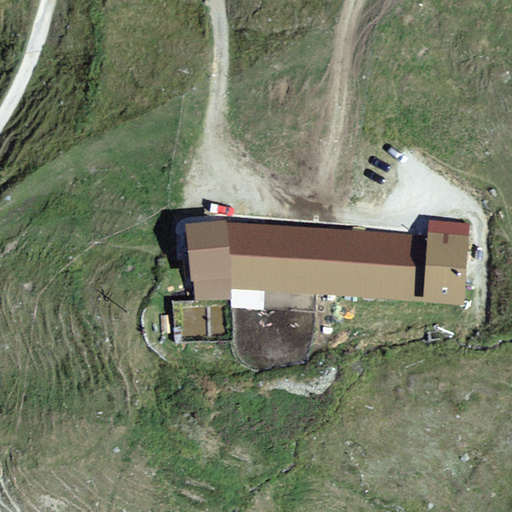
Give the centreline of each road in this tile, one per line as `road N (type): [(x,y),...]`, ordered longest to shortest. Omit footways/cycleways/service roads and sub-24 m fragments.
road 1 (track): [(355,0),(334,140),(314,211)]
road 2 (track): [(314,211),(412,220),(410,148)]
road 3 (track): [(217,0),(218,85),(208,138)]
road 4 (track): [(0,120),(49,0)]
road 5 (track): [(314,211),(208,138)]
